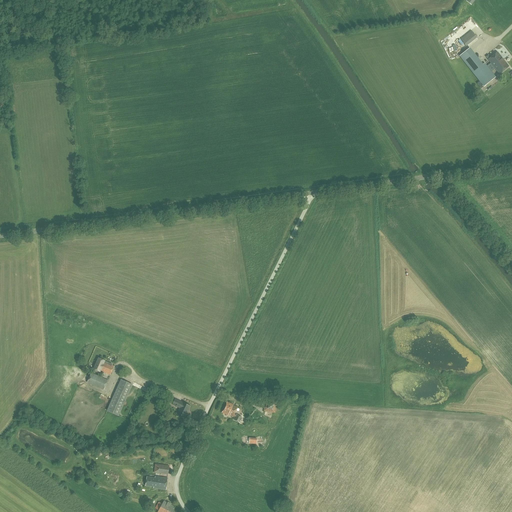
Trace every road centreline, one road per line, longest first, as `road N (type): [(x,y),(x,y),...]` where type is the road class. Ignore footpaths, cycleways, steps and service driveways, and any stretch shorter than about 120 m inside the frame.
road 1 (unclassified): [(192,511),(179,492),(181,465),(312,192)]
road 2 (tertiary): [(0,236),(312,192)]
road 3 (tertiary): [(312,192),(511,165)]
